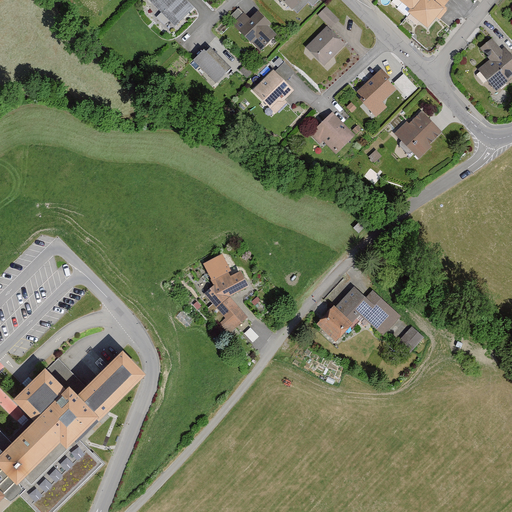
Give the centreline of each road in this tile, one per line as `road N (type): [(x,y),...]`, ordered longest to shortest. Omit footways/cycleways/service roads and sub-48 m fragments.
road 1 (residential): [(130,511),(335,273),(414,206)]
road 2 (residential): [(126,321),(147,350),(149,378),(100,511)]
